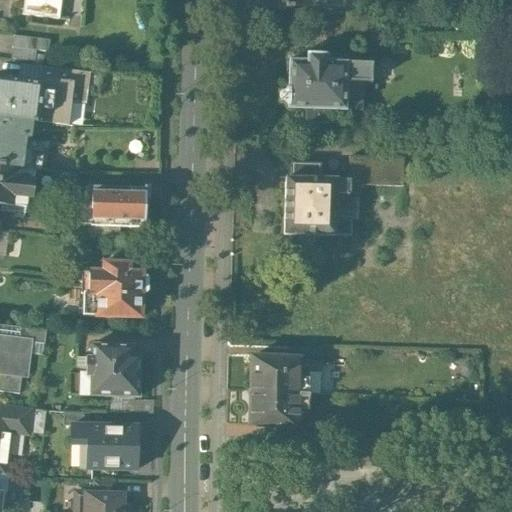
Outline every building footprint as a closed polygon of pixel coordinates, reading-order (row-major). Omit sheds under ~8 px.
[(264,0),(266,11),(292,9),(292,8),(316,7),(315,0),(264,0)] [(35,52),(11,49),(10,60),(33,63),(35,52)] [(345,59),(327,59),(327,57),(306,57),(306,64),(289,64),(289,87),(287,87),(287,88),(285,89),(282,92),(279,92),(279,103),(282,103),(284,106),(284,107),(286,107),(286,109),(288,109),(288,110),(305,111),(305,124),(326,125),(327,112),(345,112),(347,67),(345,67),(345,59)] [(87,73),(40,67),(38,85),(41,85),(41,79),(71,82),(70,91),(85,92),(87,73)] [(71,82),(41,79),(41,85),(37,122),(67,125),(70,91),(71,82)] [(38,85),(0,80),(0,117),(30,121),(37,122),(41,85),(38,85)] [(30,121),(0,117),(0,165),(17,167),(21,168),(22,151),(24,139),(28,139),(30,121)] [(41,153),(22,151),(21,168),(39,170),(41,153)] [(349,181),(349,196),(358,195),(359,195),(359,186),(402,187),(403,159),(348,158),(348,181),(349,181)] [(17,167),(0,165),(0,205),(23,208),(24,197),(26,181),(15,180),(17,167)] [(319,166),(292,165),(291,179),(319,180),(319,166)] [(291,179),(285,179),(284,235),(335,236),(351,236),(351,214),(358,214),(358,195),(349,196),(349,181),(348,181),(319,180),(291,179)] [(141,188),(85,186),(84,202),(85,202),(84,205),(72,205),(71,237),(119,238),(119,228),(141,229),(141,230),(143,230),(145,187),(141,187),(141,188)] [(8,231),(0,229),(0,255),(5,256),(8,231)] [(128,265),(102,264),(101,273),(88,273),(87,293),(82,293),(81,315),(95,316),(95,317),(105,318),(105,319),(126,320),(126,318),(138,319),(139,298),(141,298),(141,295),(142,295),(145,291),(146,280),(143,276),(141,276),(141,273),(127,273),(128,265)] [(45,332),(20,328),(18,339),(18,342),(31,343),(43,345),(45,332)] [(18,339),(0,336),(0,371),(0,393),(18,396),(22,369),(27,369),(31,343),(18,342),(18,339)] [(132,347),(89,346),(89,348),(89,359),(84,359),(83,376),(78,376),(78,396),(117,397),(117,401),(132,401),(132,398),(137,398),(138,357),(131,357),(132,347)] [(323,348),(288,347),(288,361),(298,361),(298,362),(308,362),(308,363),(322,364),(323,348)] [(89,348),(79,348),(79,359),(84,359),(89,359),(89,348)] [(288,361),(251,359),(251,378),(253,378),(252,391),(297,394),(298,362),(298,361),(288,361)] [(308,362),(298,362),(297,394),(307,394),(308,363),(308,362)] [(78,376),(65,375),(65,396),(78,396),(78,376)] [(297,394),(252,391),(252,405),(250,405),(249,425),(296,428),(296,427),(297,394)] [(307,394),(297,394),(296,427),(297,427),(297,410),(306,410),(307,394)] [(28,409),(0,405),(0,475),(4,476),(8,432),(26,434),(28,409)] [(87,414),(62,413),(62,426),(70,427),(70,425),(86,426),(87,414)] [(86,426),(70,425),(70,427),(69,445),(86,446),(86,469),(135,471),(137,427),(86,426)] [(115,482),(92,482),(92,492),(115,493),(115,482)] [(92,492),(75,492),(74,511),(134,511),(135,500),(124,500),(123,494),(115,493),(92,492)]
